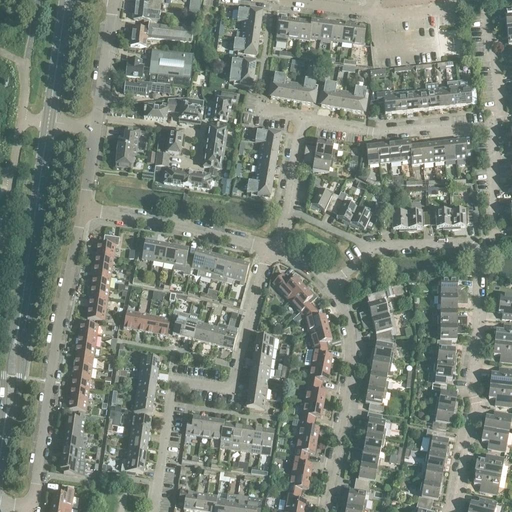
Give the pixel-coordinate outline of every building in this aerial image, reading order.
[(199,20),(200,0),(190,0),(188,19),(199,20)] [(160,15),(161,5),(135,2),(134,12),(160,15)] [(260,14),(260,12),(244,9),(243,12),(238,11),(237,22),(243,23),(240,42),(234,42),(233,53),(238,53),(237,56),(254,58),(254,56),(257,56),(262,14),(260,14)] [(172,21),(173,16),(160,15),(134,12),(133,21),(160,24),(160,20),(172,21)] [(287,45),(287,40),(290,22),(279,21),(276,43),(287,45)] [(298,41),(300,23),(290,22),(287,40),(298,41)] [(320,42),(322,24),(311,22),(311,25),(309,40),(310,41),(320,42)] [(309,43),(310,41),(309,40),(311,25),(300,23),(298,41),(309,43)] [(331,43),(333,25),(322,24),(320,42),(331,43)] [(191,44),(193,30),(148,25),(148,31),(147,40),(191,44)] [(341,45),(344,27),(333,25),(331,43),(341,45)] [(352,46),(354,28),(344,27),(341,45),(352,46)] [(363,47),(366,29),(354,28),(352,46),(363,47)] [(146,49),(147,40),(148,31),(132,29),(130,47),(146,49)] [(191,82),(193,58),(152,53),(149,77),(157,78),(156,85),(189,89),(190,81),(191,82)] [(253,65),(253,62),(237,60),(237,62),(232,62),(229,83),(234,84),(234,86),(250,88),(250,86),(253,86),(256,65),(253,65)] [(142,68),(143,63),(129,61),(128,67),(127,66),(126,78),(142,80),(143,68),(142,68)] [(276,100),(280,77),(275,76),(274,81),(271,80),(269,97),(268,99),(276,100)] [(284,102),(287,84),(285,84),(286,78),(280,77),(276,100),(284,102)] [(307,105),(311,82),(305,81),(304,87),(302,86),(299,104),(307,105)] [(315,104),(318,88),(315,87),(316,83),(311,82),(307,105),(312,106),(313,104),(315,104)] [(460,108),(472,106),(469,82),(458,83),(460,108)] [(172,96),(173,87),(137,83),(137,88),(125,86),(124,96),(148,98),(149,93),(151,93),(151,94),(172,96)] [(450,109),(460,108),(458,83),(447,84),(448,90),(450,109)] [(291,103),(294,85),(287,84),(284,102),(291,103)] [(326,109),(330,85),(325,84),(324,89),(322,88),(319,105),(321,105),(321,108),(326,109)] [(299,104),(302,86),(294,85),(291,103),(299,104)] [(334,110),(337,92),(335,92),(336,86),(330,85),(326,109),(334,110)] [(439,110),(437,91),(436,85),(425,87),(426,93),(428,111),(439,110)] [(357,114),(361,90),(355,89),(354,95),(352,95),(349,113),(357,114)] [(365,113),(368,96),(366,96),(366,91),(361,90),(357,114),(362,115),(363,112),(365,113)] [(439,110),(450,109),(448,90),(437,91),(439,110)] [(342,111),(345,94),(337,92),(334,110),(342,111)] [(236,102),(237,96),(221,93),(220,99),(214,98),(211,121),(217,122),(217,123),(229,125),(233,102),(236,102)] [(370,103),(369,110),(378,109),(378,110),(384,109),(385,116),(396,115),(393,96),(393,93),(376,95),(377,102),(370,103)] [(417,112),(428,111),(426,93),(415,94),(417,112)] [(349,113),(352,95),(345,94),(342,111),(349,113)] [(406,114),(417,112),(415,94),(404,95),(406,114)] [(396,115),(406,114),(404,95),(393,96),(396,115)] [(190,107),(182,106),(182,101),(168,102),(168,106),(162,106),(162,109),(145,107),(143,121),(147,121),(147,123),(164,125),(164,123),(167,123),(168,113),(179,114),(178,122),(202,126),(204,111),(189,109),(190,107)] [(221,171),(227,130),(209,127),(202,168),(221,171)] [(119,140),(117,154),(132,156),(136,157),(139,132),(125,130),(124,140),(119,140)] [(279,134),(262,131),(262,134),(257,133),(256,139),(279,143),(280,137),(278,136),(279,134)] [(179,156),(183,134),(170,132),(168,148),(166,148),(165,154),(179,156)] [(278,151),(279,143),(256,139),(255,144),(261,145),(260,148),(278,151)] [(333,151),(334,145),(317,142),(316,151),(305,149),(304,156),(333,161),(335,152),(333,151)] [(465,148),(464,142),(453,144),(455,162),(472,160),(470,148),(465,148)] [(401,163),(411,162),(412,162),(410,148),(411,148),(410,143),(399,145),(401,163)] [(445,163),(455,162),(453,144),(443,145),(445,163)] [(390,165),(401,163),(399,145),(388,146),(390,165)] [(434,164),(445,163),(443,145),(432,146),(434,164)] [(379,166),(390,165),(388,146),(377,147),(379,166)] [(423,166),(434,164),(432,146),(421,147),(423,166)] [(368,167),(379,166),(377,147),(366,149),(368,167)] [(412,167),(423,166),(421,147),(411,148),(410,148),(412,162),(411,162),(412,167)] [(277,159),(278,151),(260,148),(259,156),(277,159)] [(133,171),(134,165),(131,165),(132,156),(117,154),(115,169),(133,171)] [(168,169),(170,157),(157,155),(156,168),(168,169)] [(275,168),(277,159),(259,156),(258,165),(275,168)] [(332,170),(333,161),(304,156),(303,162),(314,164),(312,173),(328,176),(330,169),(332,170)] [(274,176),(275,168),(258,165),(256,173),(274,176)] [(209,177),(167,171),(166,175),(164,175),(163,185),(209,192),(210,182),(209,182),(209,177)] [(153,181),(154,174),(142,173),(142,180),(153,181)] [(273,184),(274,176),(256,173),(255,181),(273,184)] [(359,175),(358,179),(366,184),(368,180),(359,176),(359,175)] [(374,184),(368,180),(366,184),(374,189),(382,188),(381,184),(375,184),(374,184)] [(271,192),(273,184),(255,181),(254,184),(248,183),(248,188),(271,192)] [(270,198),(271,192),(248,188),(247,194),(251,195),(251,198),(267,200),(268,198),(270,198)] [(332,214),(339,198),(319,189),(309,210),(316,213),(317,211),(325,214),(326,211),(332,214)] [(349,207),(344,205),(347,198),(341,194),(339,198),(332,214),(338,217),(336,219),(344,223),(343,225),(349,228),(358,209),(350,205),(349,207)] [(428,207),(429,214),(429,227),(436,227),(436,230),(445,230),(445,232),(451,232),(451,211),(442,211),(442,213),(435,214),(433,214),(433,207),(428,207)] [(372,232),(377,220),(371,217),(365,215),(366,212),(358,209),(349,228),(355,231),(356,228),(364,232),(366,229),(372,232)] [(473,226),(472,209),(465,210),(465,212),(460,213),(460,210),(451,211),(451,232),(458,232),(458,229),(467,229),(467,226),(473,226)] [(416,215),(416,212),(407,213),(408,234),(414,233),(414,231),(423,231),(423,228),(429,227),(429,214),(422,214),(423,214),(416,215)] [(408,234),(407,213),(398,213),(398,215),(391,216),(385,216),(385,229),(392,229),(392,232),(401,232),(401,234),(408,234)] [(118,248),(120,240),(104,238),(103,245),(98,245),(97,255),(114,258),(115,248),(118,248)] [(153,263),(156,245),(145,243),(144,249),(144,250),(142,261),(153,263)] [(164,265),(167,247),(156,245),(153,263),(164,265)] [(175,267),(178,249),(167,247),(164,265),(175,267)] [(187,277),(190,259),(187,259),(189,251),(178,249),(175,267),(174,272),(184,274),(184,276),(187,277)] [(201,278),(207,255),(196,253),(194,259),(190,259),(187,277),(190,277),(191,273),(191,270),(199,272),(197,277),(201,278)] [(112,269),(114,258),(97,255),(95,266),(112,269)] [(211,281),(217,258),(207,255),(201,278),(211,281)] [(222,284),(228,261),(217,258),(211,281),(222,284)] [(233,282),(238,264),(228,261),(222,284),(226,285),(228,280),(233,282)] [(245,285),(249,267),(238,264),(233,282),(245,285)] [(111,279),(112,269),(95,266),(94,277),(111,279)] [(291,284),(283,275),(273,285),(289,303),(304,290),(296,280),(291,284)] [(109,290),(111,279),(94,277),(92,288),(109,290)] [(457,291),(457,282),(440,282),(440,288),(438,288),(438,297),(467,298),(467,291),(457,291)] [(108,301),(109,290),(92,288),(91,299),(108,301)] [(148,300),(149,292),(143,290),(141,299),(148,300)] [(305,320),(318,313),(308,303),(312,299),(304,290),(289,303),(305,320)] [(385,308),(383,302),(386,301),(384,295),(370,299),(371,305),(367,306),(370,315),(360,317),(361,324),(390,316),(387,307),(385,308)] [(511,322),(511,296),(500,295),(498,314),(511,316),(511,322)] [(467,304),(467,298),(438,297),(438,306),(440,306),(440,312),(457,312),(457,304),(467,304)] [(106,312),(108,301),(91,299),(89,309),(106,312)] [(105,323),(106,312),(89,309),(88,321),(105,323)] [(457,321),(457,312),(440,312),(440,318),(438,318),(438,327),(467,327),(467,321),(457,321)] [(135,332),(138,315),(127,313),(124,330),(135,332)] [(183,339),(187,321),(189,317),(173,313),(171,328),(174,329),(172,336),(183,339)] [(319,319),(318,313),(305,320),(309,336),(328,330),(325,318),(319,319)] [(145,334),(149,317),(138,315),(135,332),(145,334)] [(376,336),(376,340),(392,340),(392,337),(396,336),(396,329),(392,315),(390,316),(361,324),(363,330),(373,327),(376,336)] [(156,336),(159,319),(149,317),(145,334),(156,336)] [(167,338),(170,321),(159,319),(156,336),(167,338)] [(193,342),(197,324),(187,321),(183,339),(193,342)] [(203,344),(207,327),(197,324),(193,342),(203,344)] [(97,338),(98,327),(81,325),(80,336),(97,338)] [(222,350),(228,328),(218,325),(217,329),(212,347),(222,350)] [(511,346),(511,327),(504,326),(503,333),(496,332),(495,344),(511,346)] [(212,347),(217,329),(207,327),(203,344),(212,347)] [(467,334),(467,327),(438,327),(437,336),(440,336),(440,343),(437,342),(437,346),(451,346),(452,343),(456,343),(456,334),(467,334)] [(233,352),(237,335),(238,331),(228,328),(222,350),(233,352)] [(313,352),(328,351),(326,344),(332,342),(328,330),(309,336),(313,352)] [(95,349),(97,338),(80,336),(78,346),(95,349)] [(273,351),(275,340),(260,338),(256,338),(255,348),(273,351)] [(392,347),(392,340),(376,340),(376,344),(374,353),(372,353),(371,359),(392,363),(394,354),(391,354),(392,347)] [(511,365),(511,346),(495,344),(493,357),(501,358),(500,364),(511,365)] [(94,360),(95,349),(78,346),(77,357),(94,360)] [(454,360),(455,351),(451,350),(451,346),(437,346),(437,349),(439,349),(438,355),(436,355),(435,364),(456,366),(457,360),(454,360)] [(272,361),(273,351),(255,348),(253,358),(272,361)] [(330,371),(332,359),(327,358),(328,351),(313,352),(310,368),(330,371)] [(92,370),(94,360),(77,357),(75,368),(92,370)] [(270,371),(272,361),(253,358),(252,368),(270,371)] [(158,373),(160,362),(142,359),(140,370),(158,373)] [(372,366),(371,375),(387,378),(392,378),(393,374),(390,374),(392,363),(371,359),(370,366),(372,366)] [(455,373),(456,366),(435,364),(434,373),(436,373),(436,380),(433,379),(432,386),(447,387),(447,381),(452,382),(453,373),(455,373)] [(91,381),(92,370),(75,368),(74,379),(91,381)] [(269,381),(270,371),(252,368),(250,379),(269,381)] [(328,384),(330,371),(310,368),(307,386),(321,388),(322,383),(328,384)] [(156,384),(158,373),(140,370),(139,381),(156,384)] [(511,390),(511,371),(499,370),(498,376),(491,375),(490,388),(511,390)] [(386,384),(387,378),(371,375),(369,383),(367,383),(366,389),(387,393),(388,384),(386,384)] [(89,392),(91,381),(74,379),(72,389),(89,392)] [(267,391),(269,381),(250,379),(249,389),(267,391)] [(155,394),(156,384),(139,381),(137,392),(155,394)] [(323,408),(325,395),(320,394),(321,388),(307,386),(304,404),(323,408)] [(455,405),(457,396),(446,394),(447,387),(432,386),(432,392),(441,394),(439,400),(437,400),(435,408),(456,412),(458,406),(455,405)] [(511,409),(511,390),(490,388),(489,400),(496,401),(495,407),(511,409)] [(88,402),(89,392),(72,389),(71,400),(88,402)] [(266,402),(267,391),(249,389),(248,399),(266,402)] [(385,401),(387,393),(366,389),(364,395),(367,396),(365,405),(369,406),(368,412),(383,414),(384,408),(381,407),(383,401),(385,401)] [(153,405),(155,394),(137,392),(136,403),(153,405)] [(264,412),(266,402),(248,399),(246,409),(264,412)] [(86,414),(88,402),(71,400),(69,411),(86,414)] [(152,416),(153,405),(136,403),(134,414),(152,416)] [(321,420),(323,408),(304,404),(300,422),(315,425),(316,419),(321,420)] [(455,418),(456,412),(435,408),(434,417),(436,418),(435,424),(433,424),(431,430),(446,432),(447,426),(451,427),(453,418),(455,418)] [(508,435),(511,417),(494,413),(493,420),(486,418),(484,431),(508,435)] [(384,431),(385,424),(381,423),(382,417),(368,415),(367,421),(369,421),(367,430),(365,430),(364,436),(385,440),(386,431),(384,431)] [(68,420),(66,430),(84,433),(84,432),(86,432),(86,428),(85,427),(86,419),(74,417),(74,420),(68,420)] [(149,432),(151,421),(133,419),(132,430),(149,432)] [(201,439),(203,421),(193,419),(192,423),(187,423),(185,437),(201,439)] [(211,441),(213,422),(203,421),(201,439),(211,441)] [(224,426),(224,424),(213,422),(211,441),(220,442),(220,444),(221,444),(223,426),(224,426)] [(317,444),(319,431),(314,430),(315,425),(300,422),(297,440),(317,444)] [(230,452),(233,428),(224,426),(223,426),(221,444),(220,451),(230,452)] [(240,454),(243,429),(233,428),(230,452),(240,454)] [(250,455),(254,431),(243,429),(240,454),(250,455)] [(87,443),(87,440),(83,439),(84,433),(66,430),(65,440),(83,443),(87,443)] [(148,443),(149,432),(132,430),(130,441),(148,443)] [(260,457),(264,432),(254,431),(250,455),(260,457)] [(505,454),(508,435),(484,431),(481,443),(489,444),(487,451),(505,454)] [(271,458),(272,452),(274,434),(264,432),(260,457),(271,458)] [(429,445),(427,454),(448,458),(449,452),(447,451),(448,442),(444,441),(445,435),(427,432),(425,440),(430,440),(429,445)] [(383,449),(385,440),(364,436),(363,442),(365,443),(363,451),(380,454),(381,448),(383,449)] [(81,453),(83,443),(65,440),(63,450),(81,453)] [(314,456),(317,444),(297,440),(294,458),(308,461),(309,455),(314,456)] [(146,454),(148,443),(130,441),(128,451),(146,454)] [(84,464),(85,454),(81,453),(63,450),(62,461),(84,464)] [(145,465),(146,454),(128,451),(127,462),(145,465)] [(379,460),(380,454),(363,451),(362,460),(360,459),(358,466),(379,469),(381,461),(379,460)] [(447,465),(448,458),(427,454),(425,463),(428,463),(427,469),(443,472),(444,464),(447,465)] [(500,478),(504,460),(486,457),(485,463),(478,462),(476,474),(500,478)] [(197,464),(198,459),(192,458),(191,463),(182,462),(181,466),(197,468),(197,464)] [(310,480),(312,468),(307,467),(308,461),(294,458),(290,477),(310,480)] [(84,478),(86,464),(84,464),(62,461),(60,471),(70,473),(70,476),(84,478)] [(143,476),(145,465),(127,462),(123,461),(121,473),(143,476)] [(227,472),(228,464),(224,464),(223,468),(217,467),(217,471),(227,472)] [(378,478),(379,469),(358,466),(357,472),(360,472),(358,481),(356,481),(355,487),(369,490),(370,484),(374,485),(375,478),(378,478)] [(191,474),(192,470),(181,469),(179,477),(186,478),(187,473),(191,474)] [(441,481),(443,472),(427,469),(426,475),(423,475),(422,483),(443,487),(444,481),(441,481)] [(497,497),(500,478),(476,474),(474,486),(481,487),(480,494),(497,497)] [(308,493),(310,480),(290,477),(287,495),(301,497),(302,492),(308,493)] [(441,494),(443,487),(422,483),(420,492),(422,493),(421,499),(419,499),(417,505),(431,509),(433,502),(437,503),(439,494),(441,494)] [(368,495),(369,490),(355,487),(353,493),(349,492),(347,501),(345,501),(344,507),(365,511),(366,502),(364,502),(365,495),(368,495)] [(71,511),(74,492),(61,491),(61,497),(53,496),(51,508),(71,511)] [(184,511),(194,511),(197,495),(180,493),(178,505),(184,506),(183,511),(184,511)] [(228,496),(228,495),(218,494),(217,498),(217,501),(216,501),(214,511),(225,511),(227,502),(228,496)] [(204,511),(207,497),(197,495),(194,511),(204,511)] [(304,511),(306,504),(300,503),(301,497),(287,495),(283,511),(304,511)] [(235,511),(238,497),(233,496),(228,496),(227,502),(225,511),(235,511)] [(217,501),(217,498),(207,497),(204,511),(214,511),(216,501),(217,501)] [(245,511),(248,498),(238,497),(235,511),(245,511)] [(260,511),(262,501),(258,500),(248,498),(245,511),(260,511)] [(494,511),(496,504),(479,500),(478,506),(471,504),(468,511),(494,511)]
